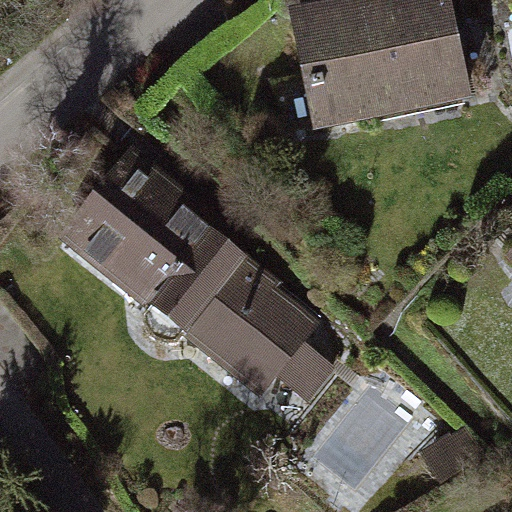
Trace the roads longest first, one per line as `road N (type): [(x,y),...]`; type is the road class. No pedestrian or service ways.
road 1 (residential): [(185,0),(0,155)]
road 2 (residential): [(0,389),(73,511)]
